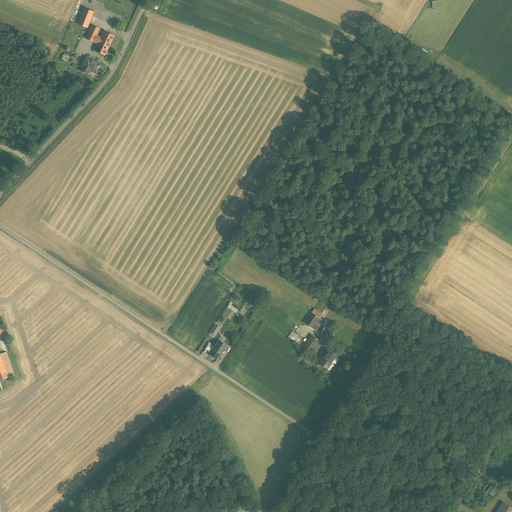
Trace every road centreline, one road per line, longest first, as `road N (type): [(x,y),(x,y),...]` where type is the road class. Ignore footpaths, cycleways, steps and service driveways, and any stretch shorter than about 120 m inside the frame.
road 1 (unclassified): [(0,226),(319,438)]
road 2 (track): [(364,366),(511,136)]
road 3 (unclassified): [(145,0),(112,70),(0,194)]
